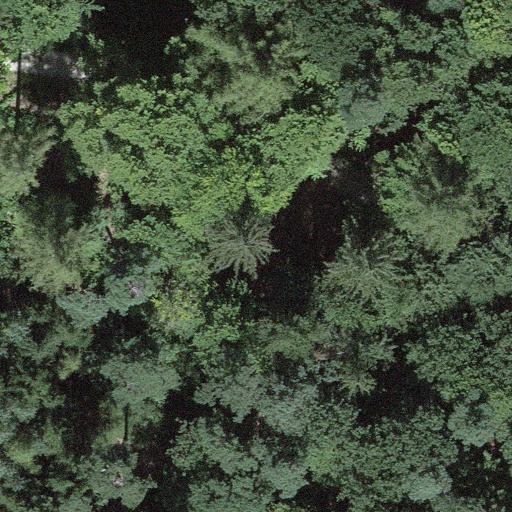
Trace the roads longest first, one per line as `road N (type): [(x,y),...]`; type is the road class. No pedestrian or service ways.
road 1 (track): [(0,51),(139,77),(325,154),(441,215),(511,264)]
road 2 (track): [(247,0),(139,77)]
